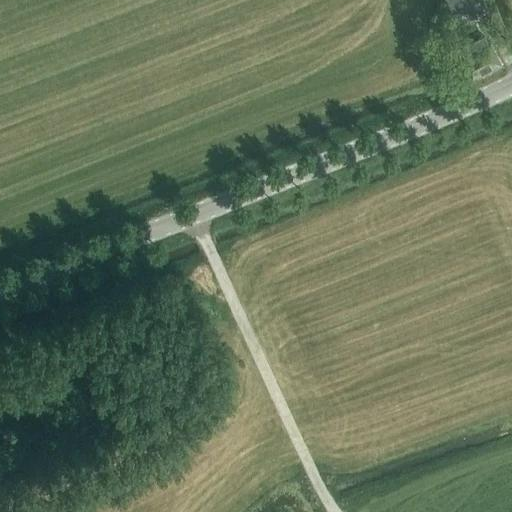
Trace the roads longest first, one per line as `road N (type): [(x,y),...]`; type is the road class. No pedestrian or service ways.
road 1 (tertiary): [(0,294),(511,84)]
road 2 (track): [(194,215),(333,511)]
